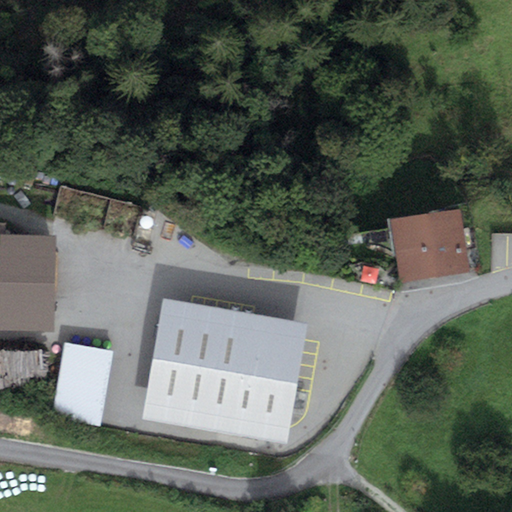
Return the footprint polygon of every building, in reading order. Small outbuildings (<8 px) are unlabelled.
[(455,198),(386,210),(399,282),(468,270),(455,198)] [(511,267),(511,238),(494,238),(494,268),(511,267)] [(56,243),(0,242),(0,335),(55,336),(56,243)] [(307,328),(161,302),(139,423),(285,449),(307,328)] [(112,355),(64,347),(52,420),(99,428),(112,355)]
